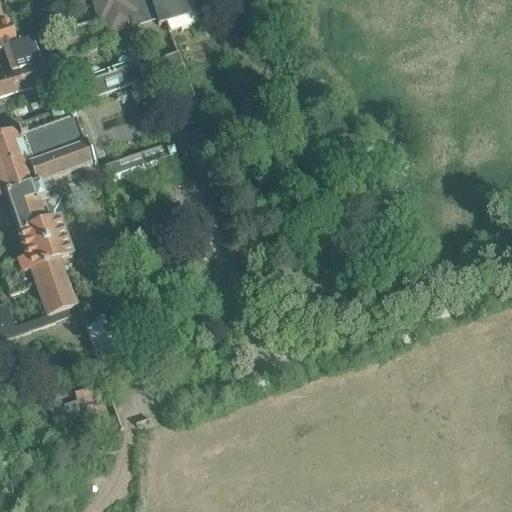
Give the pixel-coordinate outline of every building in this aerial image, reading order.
[(0,0),(0,52),(3,51),(11,75),(0,78),(0,100),(20,94),(50,85),(45,68),(41,70),(32,41),(17,45),(10,23),(5,25),(0,8),(0,0)] [(89,0),(96,26),(103,24),(108,38),(136,29),(136,28),(158,23),(159,28),(168,25),(170,32),(196,25),(194,17),(196,16),(189,0),(89,0)] [(89,84),(84,85),(86,90),(90,103),(160,78),(178,132),(180,132),(179,131),(200,123),(182,70),(184,70),(179,57),(139,71),(137,66),(132,67),(131,63),(130,63),(129,61),(127,60),(125,59),(123,59),(120,60),(119,62),(118,64),(118,66),(118,68),(99,75),(98,73),(96,71),(94,71),(92,71),(90,72),(89,74),(88,76),(89,79),(88,79),(89,84)] [(0,134),(2,140),(0,141),(0,210),(1,214),(10,211),(19,238),(16,239),(19,248),(22,247),(27,262),(19,264),(19,263),(0,269),(0,273),(9,299),(29,292),(28,290),(36,288),(46,319),(14,330),(6,306),(0,308),(0,344),(72,319),(69,309),(74,307),(60,266),(73,261),(58,217),(56,217),(54,218),(52,214),(62,195),(185,152),(206,145),(202,134),(181,141),(97,171),(96,170),(88,145),(79,120),(77,121),(70,123),(66,112),(65,110),(62,109),(59,109),(54,110),(50,112),(49,115),(48,116),(23,125),(20,119),(9,124),(8,121),(28,114),(29,117),(51,109),(46,96),(24,104),(26,107),(5,114),(3,108),(0,109),(0,134)] [(70,389),(75,403),(76,405),(79,404),(94,399),(108,394),(104,382),(89,387),(88,382),(70,389)] [(76,405),(75,403),(62,408),(58,399),(45,403),(54,427),(84,416),(79,404),(76,405)]
